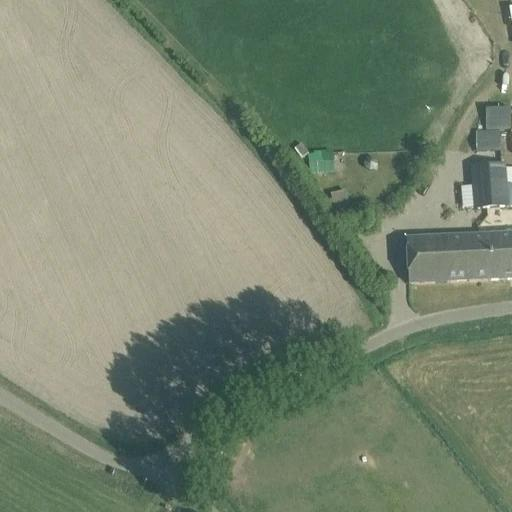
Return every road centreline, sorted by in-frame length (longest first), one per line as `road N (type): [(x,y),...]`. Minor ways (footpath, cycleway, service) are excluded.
road 1 (unclassified): [(141,474),(366,349),(422,328),(511,311)]
road 2 (unclassified): [(141,474),(67,439),(0,394)]
